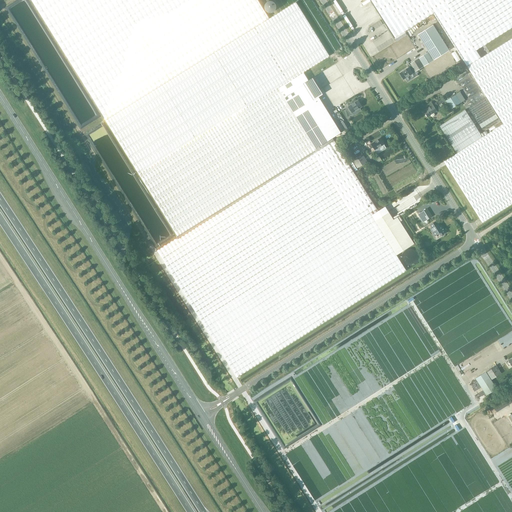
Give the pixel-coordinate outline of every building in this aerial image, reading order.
[(31,0),(107,121),(269,19),(257,0),(31,0)] [(276,8),(277,6),(277,5),(276,4),(276,3),(275,2),(274,1),(273,1),(272,1),(271,0),(270,0),(269,1),(268,1),(267,2),(266,3),(265,4),(265,5),(265,6),(265,7),(265,8),(266,9),(266,10),(267,11),(268,12),(269,12),(271,12),(272,12),(273,12),(274,11),(275,10),(276,10),(276,9),(276,8)] [(511,0),(370,0),(394,38),(433,13),(462,59),(511,27),(511,0)] [(341,133),(319,97),(322,95),(319,91),(316,93),(303,72),(330,56),(296,2),(107,121),(178,235),(316,150),(315,149),(341,133)] [(433,25),(418,35),(429,52),(434,61),(449,51),(433,25)] [(511,37),(467,66),(503,124),(444,161),(482,222),(511,203),(511,37)] [(415,72),(434,61),(429,52),(410,64),(412,66),(409,68),(409,67),(400,73),(403,79),(413,73),(411,71),(414,69),(415,72)] [(463,86),(474,80),(471,76),(460,82),(463,86)] [(455,95),(461,103),(465,100),(460,92),(455,95)] [(451,109),(461,103),(455,95),(446,101),(451,109)] [(468,107),(481,128),(485,126),(487,129),(500,121),(485,97),(468,107)] [(360,108),(362,106),(358,100),(348,106),(348,107),(346,108),(351,115),(353,114),(354,115),(361,110),(360,108)] [(433,113),(440,109),(436,103),(433,105),(432,102),(427,105),(429,107),(423,111),(427,117),(430,115),(431,117),(433,117),(434,116),(434,114),(433,113)] [(375,150),(384,144),(381,138),(371,144),(369,146),(371,149),(373,147),(375,150)] [(406,239),(409,236),(397,217),(393,219),(389,212),(382,216),(338,148),(162,259),(237,377),(406,270),(396,255),(410,246),(406,239)] [(100,172),(105,169),(94,152),(93,152),(91,149),(87,152),(100,172)] [(358,168),(367,162),(362,154),(352,160),(358,168)] [(432,216),(426,207),(418,212),(424,221),(432,216)] [(441,236),(441,235),(444,233),(445,234),(447,233),(445,229),(444,230),(441,225),(440,226),(436,221),(430,225),(432,228),(430,229),(437,239),(441,236)] [(413,250),(410,249),(408,250),(406,250),(404,252),(403,254),(402,256),(401,258),(402,261),(403,263),(404,265),(406,266),(408,267),(411,267),(413,266),(415,265),(417,264),(418,262),(419,259),(419,257),(418,254),(417,252),(415,251),(413,250)] [(491,380),(501,374),(496,365),(486,371),(491,380)] [(475,378),(486,395),(497,389),(486,372),(475,378)] [(497,412),(511,402),(509,398),(494,408),(497,412)]
